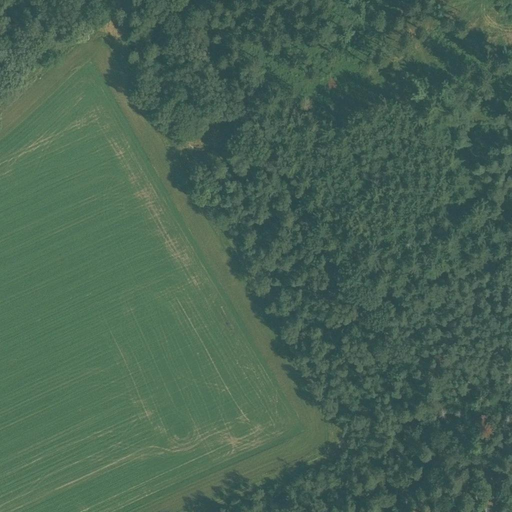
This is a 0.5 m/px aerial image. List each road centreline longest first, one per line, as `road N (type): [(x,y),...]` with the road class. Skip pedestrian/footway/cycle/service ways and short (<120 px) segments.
road 1 (track): [(497,511),(175,0)]
road 2 (track): [(400,0),(471,177),(481,184),(511,179)]
road 3 (track): [(324,413),(324,445),(307,463),(198,511)]
